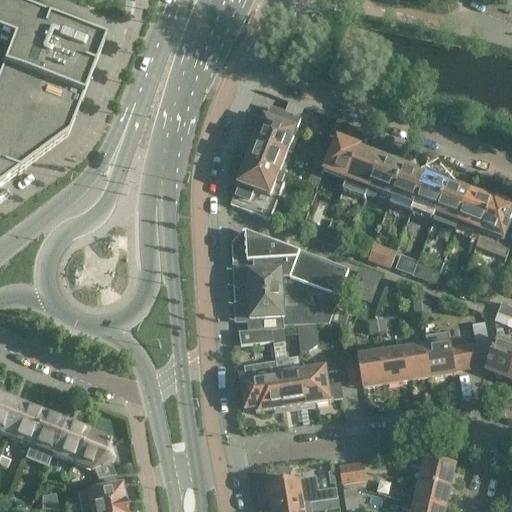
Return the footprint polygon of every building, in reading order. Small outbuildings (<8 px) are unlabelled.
[(103,46),(102,45),(0,5),(0,188),(67,138),(75,118),(103,46)] [(265,117),(255,143),(288,156),(301,122),(271,110),(268,118),(265,117)] [(332,124),(312,116),(308,128),(328,135),(332,124)] [(324,174),(347,184),(360,151),(361,149),(337,140),(331,154),(326,169),(324,174)] [(279,178),(279,177),(288,156),(255,143),(247,165),(279,178)] [(369,192),(382,159),(372,155),(370,153),(365,151),(362,151),(360,151),(347,184),(369,192)] [(326,169),(331,154),(325,152),(320,167),(326,169)] [(391,200),(404,168),(401,167),(399,164),(395,162),(392,163),(382,159),(369,192),(366,199),(375,202),(377,195),(391,200)] [(287,180),(279,177),(279,178),(247,165),(231,208),(270,223),(287,180)] [(414,209),(426,176),(417,173),(415,170),(410,168),(407,169),(404,168),(391,200),(414,209)] [(434,223),(449,185),(446,184),(444,181),(440,180),(436,180),(426,176),(414,209),(412,215),(434,223)] [(456,232),(459,226),(471,194),(461,190),(459,187),(455,185),(451,186),(449,185),(434,223),(456,232)] [(481,235),(493,202),(491,201),(489,199),(485,197),(481,198),(471,194),(459,226),(481,235)] [(511,207),(494,201),(493,202),(481,235),(478,242),(496,249),(499,242),(511,247),(511,245),(511,207)] [(246,236),(246,237),(243,237),(235,247),(235,266),(247,266),(288,264),(292,254),(246,236)] [(368,261),(373,248),(361,244),(356,257),(368,261)] [(368,263),(387,270),(390,271),(396,255),(374,247),(368,263)] [(301,257),(292,254),(288,264),(247,266),(247,268),(254,267),(254,273),(235,274),(236,288),(239,291),(239,299),(341,294),(348,275),(347,274),(347,275),(301,258),(301,257)] [(394,271),(412,277),(417,264),(399,257),(394,271)] [(418,266),(413,279),(435,287),(436,285),(440,274),(418,266)] [(353,298),(362,301),(370,304),(378,280),(362,274),(353,298)] [(492,296),(478,291),(475,299),(488,304),(492,296)] [(329,327),(341,294),(239,299),(240,307),(237,310),(238,323),(250,323),(251,333),(275,332),(283,330),(283,329),(329,327)] [(511,322),(511,309),(501,305),(497,317),(511,322)] [(428,306),(421,307),(422,319),(430,318),(428,306)] [(421,307),(413,309),(414,321),(422,319),(421,307)] [(387,334),(385,322),(377,324),(379,336),(387,334)] [(379,336),(377,324),(369,325),(371,337),(379,336)] [(316,328),(298,329),(300,355),(308,354),(318,347),(316,328)] [(273,346),(272,334),(239,335),(241,349),(273,346)] [(425,339),(427,349),(432,381),(455,377),(455,373),(452,352),(449,336),(425,339)] [(508,381),(511,370),(511,348),(497,343),(486,372),(486,373),(508,381)] [(496,345),(464,350),(468,371),(481,369),(486,372),(496,345)] [(432,381),(427,349),(404,353),(409,384),(432,381)] [(468,371),(464,350),(452,352),(455,373),(468,371)] [(306,408),(301,374),(290,376),(286,351),(275,352),(277,365),(276,365),(276,370),(278,378),(283,412),(293,410),(294,413),(304,411),(304,409),(306,408)] [(409,384),(404,353),(382,356),(386,388),(409,384)] [(386,388),(382,356),(358,360),(359,364),(362,386),(363,391),(386,388)] [(362,386),(359,364),(346,366),(349,388),(362,386)] [(278,378),(276,370),(276,365),(244,370),(246,383),(243,383),(248,413),(258,411),(258,413),(255,413),(256,416),(283,412),(278,378)] [(326,370),(301,374),(306,408),(334,404),(333,402),(341,401),(339,387),(329,389),(326,370)] [(0,436),(7,439),(19,407),(10,403),(8,400),(3,398),(0,399),(0,436)] [(29,448),(42,416),(40,415),(37,412),(33,410),(29,411),(19,407),(7,439),(29,448)] [(52,457),(64,425),(54,421),(52,417),(48,416),(44,417),(42,416),(29,448),(52,457)] [(75,466),(87,435),(87,434),(84,432),(82,429),(77,427),(74,428),(64,425),(52,457),(75,466)] [(104,441),(87,435),(75,466),(93,473),(96,471),(98,482),(116,478),(110,465),(113,463),(107,450),(110,449),(108,446),(106,447),(104,441)] [(0,458),(0,457),(0,466),(6,470),(9,462),(0,458)] [(423,471),(421,484),(450,491),(455,469),(414,459),(412,469),(423,471)] [(365,474),(364,467),(352,468),(353,476),(365,474)] [(352,468),(341,470),(340,470),(342,486),(354,484),(353,476),(352,468)] [(286,469),(277,471),(278,478),(287,476),(286,469)] [(41,482),(43,477),(32,473),(30,478),(41,482)] [(366,482),(365,476),(365,474),(353,476),(354,484),(366,482)] [(304,507),(303,496),(300,482),(269,487),(272,511),(304,507)] [(444,511),(445,511),(450,491),(421,484),(418,496),(406,494),(404,503),(444,511)] [(86,494),(89,511),(125,511),(124,502),(125,502),(123,491),(121,491),(120,488),(86,494)] [(357,499),(355,491),(343,493),(345,501),(357,499)] [(334,502),(333,492),(318,494),(320,504),(334,502)] [(335,511),(334,502),(320,504),(321,511),(335,511)] [(444,511),(404,503),(402,511),(405,511),(444,511)]
